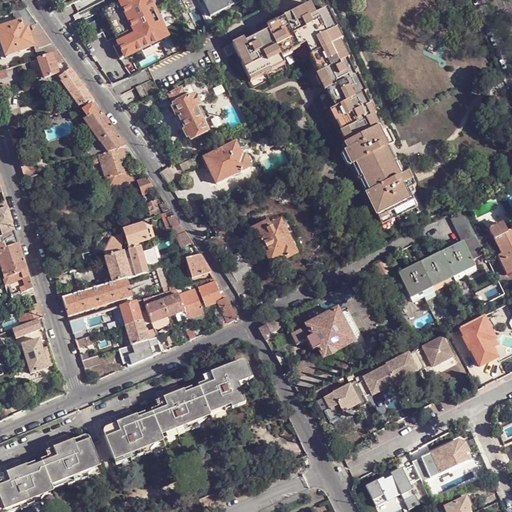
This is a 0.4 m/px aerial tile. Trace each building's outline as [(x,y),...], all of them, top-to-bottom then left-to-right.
[(122,0),(120,1),(126,12),(131,23),(123,28),(129,38),(119,43),(126,57),(161,39),(155,27),(161,25),(149,0),(122,0)] [(231,0),(203,0),(212,18),(234,7),(231,0)] [(317,14),(311,3),(308,5),(313,15),(317,14)] [(291,48),(292,51),(299,48),(298,47),(296,42),(305,37),(307,43),(308,44),(310,43),(316,53),(314,54),(319,65),(316,67),(319,73),(320,73),(325,83),(322,84),(325,90),(327,90),(356,75),(348,59),(350,59),(347,51),(343,53),(337,42),(340,41),(334,30),(338,27),(328,8),(317,14),(313,15),(308,5),(277,20),(280,25),(276,27),(287,50),(291,48)] [(20,9),(12,12),(16,22),(22,20),(28,18),(30,22),(35,20),(28,10),(26,7),(20,9)] [(131,23),(126,12),(117,17),(123,28),(131,23)] [(22,20),(16,22),(14,23),(14,22),(13,23),(15,27),(12,27),(0,31),(0,38),(1,42),(2,41),(2,40),(3,39),(8,51),(17,48),(19,54),(20,53),(19,51),(34,46),(31,36),(28,27),(25,28),(22,20)] [(280,25),(277,20),(267,25),(269,30),(276,27),(280,25)] [(155,27),(161,39),(167,36),(161,25),(155,27)] [(287,50),(276,27),(269,30),(246,42),(234,48),(232,44),(225,47),(229,56),(237,52),(250,77),(260,72),(260,71),(269,66),(270,67),(284,60),(282,57),(280,53),(287,50)] [(343,53),(347,51),(341,40),(344,39),(338,27),(334,30),(340,41),(337,42),(343,53)] [(50,41),(44,32),(31,36),(34,46),(50,41)] [(307,43),(305,37),(296,42),(298,47),(306,43),(307,43)] [(232,44),(234,48),(246,42),(244,38),(232,44)] [(58,52),(50,41),(34,46),(39,58),(58,52)] [(316,53),(310,43),(308,44),(307,43),(306,43),(312,54),(310,55),(316,67),(319,65),(314,54),(316,53)] [(8,58),(19,54),(17,48),(8,51),(6,52),(8,58)] [(282,56),(292,51),(291,48),(287,50),(280,53),(282,57),(282,56)] [(39,58),(38,59),(44,78),(48,77),(50,76),(56,74),(58,73),(54,60),(57,59),(65,69),(68,67),(64,60),(58,52),(39,58)] [(286,63),(284,60),(270,67),(269,66),(260,71),(260,72),(250,77),(252,81),(286,63)] [(44,78),(38,80),(40,86),(52,82),(54,86),(61,81),(79,106),(93,101),(71,69),(58,73),(56,74),(50,76),(48,77),(44,78)] [(356,75),(327,90),(331,97),(334,96),(340,106),(336,107),(333,109),(350,142),(376,129),(373,125),(379,122),(376,115),(378,114),(373,104),(371,105),(367,98),(362,100),(359,96),(363,94),(358,84),(362,82),(358,74),(356,75)] [(144,101),(161,92),(156,81),(151,80),(137,88),(144,101)] [(367,92),(362,82),(358,84),(363,94),(359,96),(362,100),(367,98),(365,93),(367,92)] [(201,106),(195,94),(186,99),(181,90),(170,96),(174,107),(172,108),(176,116),(179,114),(186,130),(183,131),(187,139),(190,137),(191,140),(209,132),(197,108),(201,106)] [(331,97),(336,107),(340,106),(334,96),(331,97)] [(125,147),(99,109),(96,111),(93,107),(92,105),(83,111),(88,117),(84,120),(100,142),(87,151),(92,158),(112,151),(122,147),(125,147)] [(341,132),(347,143),(350,142),(333,109),(331,111),(336,122),(337,122),(342,131),(341,132)] [(21,117),(7,122),(10,131),(24,126),(21,117)] [(347,143),(343,145),(346,151),(353,166),(348,168),(345,169),(349,176),(357,172),(384,226),(398,219),(400,218),(410,213),(420,208),(414,196),(411,190),(413,189),(415,187),(408,173),(404,176),(398,178),(384,150),(390,147),(393,145),(386,131),(384,132),(381,127),(376,129),(350,142),(347,143)] [(386,131),(393,145),(394,145),(395,142),(390,132),(387,131),(386,131)] [(204,158),(217,184),(252,167),(251,165),(252,162),(250,157),(246,156),(246,155),(243,156),(236,142),(204,158)] [(122,147),(112,151),(115,160),(111,162),(112,166),(114,165),(117,174),(116,175),(119,185),(125,183),(133,181),(124,155),(122,147)] [(398,178),(404,176),(398,163),(399,161),(398,159),(396,159),(390,147),(384,150),(398,178)] [(112,151),(92,158),(86,159),(88,166),(100,162),(109,188),(119,185),(116,175),(117,174),(114,165),(112,166),(111,162),(115,160),(112,151)] [(353,166),(346,151),(341,153),(348,168),(353,166)] [(199,164),(196,158),(182,165),(185,171),(199,164)] [(36,167),(22,171),(25,179),(38,175),(36,167)] [(177,182),(167,168),(160,171),(170,187),(177,182)] [(156,190),(148,178),(138,181),(142,195),(154,191),(156,190)] [(5,200),(0,201),(0,227),(2,236),(15,231),(11,217),(5,200)] [(155,201),(147,203),(150,211),(148,211),(150,214),(154,213),(153,210),(157,208),(155,201)] [(420,208),(410,213),(411,216),(414,217),(420,214),(421,210),(420,208)] [(452,219),(464,242),(400,273),(410,294),(475,263),(474,261),(486,255),(466,212),(452,219)] [(178,221),(174,216),(167,218),(176,236),(185,233),(178,221)] [(167,218),(163,219),(170,238),(174,236),(176,236),(167,218)] [(398,219),(384,226),(386,231),(398,225),(398,219)] [(272,226),(269,221),(252,229),(255,235),(257,233),(271,261),(283,255),(285,258),(297,253),(295,250),(296,247),(296,244),(294,241),(291,240),(281,221),(272,226)] [(128,246),(140,243),(152,239),(147,223),(123,231),(124,232),(128,246)] [(491,229),(503,254),(500,256),(507,270),(511,267),(511,230),(508,233),(503,224),(494,228),(491,229)] [(0,264),(4,279),(6,279),(27,270),(15,231),(2,236),(0,236),(0,264)] [(129,250),(141,247),(140,243),(128,246),(124,232),(112,236),(104,251),(105,251),(107,258),(124,252),(129,250)] [(191,246),(185,234),(175,237),(177,242),(181,249),(191,246)] [(193,245),(186,234),(185,234),(191,246),(193,245)] [(175,237),(174,236),(170,238),(167,238),(170,245),(177,242),(175,237)] [(195,248),(193,245),(191,246),(181,249),(188,260),(200,256),(195,248)] [(148,272),(141,247),(129,250),(136,275),(148,272)] [(136,275),(129,250),(124,252),(132,277),(136,275)] [(132,277),(124,252),(107,258),(105,258),(112,283),(126,278),(132,277)] [(211,272),(200,256),(188,260),(186,260),(192,278),(211,272)] [(477,266),(475,263),(410,294),(412,297),(465,271),(476,266),(477,266)] [(251,273),(247,266),(240,270),(244,277),(251,273)] [(476,266),(465,271),(467,275),(478,270),(476,266)] [(161,268),(156,269),(164,293),(169,291),(161,268)] [(11,297),(33,288),(27,270),(6,279),(11,297)] [(234,274),(237,281),(244,277),(240,270),(234,274)] [(127,281),(126,278),(112,283),(62,298),(68,317),(133,296),(129,280),(127,281)] [(239,319),(217,282),(197,288),(204,306),(217,301),(222,311),(226,321),(227,323),(239,319)] [(194,290),(178,295),(184,310),(187,318),(203,312),(194,290)] [(177,294),(160,300),(167,317),(184,310),(178,295),(177,294)] [(151,304),(149,298),(143,300),(145,306),(150,318),(152,323),(167,317),(160,300),(151,304)] [(142,320),(136,301),(120,307),(126,325),(142,320)] [(21,325),(42,317),(38,304),(30,306),(32,312),(17,317),(21,325)] [(150,318),(145,306),(141,307),(145,319),(150,318)] [(354,341),(350,331),(350,329),(350,325),(347,322),(343,320),(338,310),(292,334),(298,345),(308,340),(313,350),(319,347),(324,356),(325,356),(327,356),(332,354),(336,350),(339,349),(344,346),(354,341)] [(226,321),(222,311),(216,314),(220,323),(226,321)] [(45,327),(42,317),(21,325),(12,329),(15,335),(16,338),(45,327)] [(168,319),(167,317),(152,323),(153,325),(168,319)] [(485,317),(461,329),(466,338),(465,339),(471,350),(472,350),(480,367),(498,358),(494,350),(490,342),(496,339),(485,317)] [(83,318),(70,322),(72,329),(86,325),(83,318)] [(150,318),(145,319),(152,338),(157,336),(153,325),(152,323),(150,318)] [(148,339),(142,320),(126,325),(131,344),(148,339)] [(271,322),(259,328),(265,338),(278,331),(274,321),(272,322),(271,322)] [(190,340),(195,337),(191,327),(186,329),(190,340)] [(94,343),(91,336),(76,340),(78,348),(94,343)] [(160,345),(160,344),(157,336),(152,338),(156,347),(160,345)] [(442,337),(415,350),(424,368),(426,371),(433,367),(431,364),(440,359),(442,363),(453,357),(442,337)] [(31,373),(48,367),(44,356),(47,354),(46,351),(44,352),(43,351),(39,339),(22,344),(31,373)] [(496,339),(490,342),(494,350),(500,347),(496,339)] [(147,358),(156,354),(153,348),(151,340),(123,351),(127,361),(145,353),(147,358)] [(348,353),(344,346),(339,349),(342,355),(348,353)] [(416,371),(417,372),(424,368),(415,350),(408,354),(408,353),(385,364),(385,366),(363,377),(362,375),(355,378),(356,381),(364,396),(371,393),(369,389),(380,383),(383,390),(394,383),(394,382),(406,376),(403,369),(413,364),(416,371)] [(280,351),(274,354),(281,366),(287,363),(280,351)] [(100,363),(97,355),(87,358),(82,359),(84,367),(100,363)] [(203,369),(205,375),(225,368),(223,361),(203,369)] [(110,433),(103,435),(113,459),(133,451),(136,458),(140,456),(137,450),(155,443),(162,440),(160,434),(180,426),(183,433),(187,431),(185,424),(202,418),(209,415),(206,409),(220,404),(222,407),(228,404),(229,408),(230,408),(231,409),(244,404),(239,390),(236,383),(251,377),(246,365),(240,368),(238,363),(225,368),(205,375),(202,377),(204,382),(196,386),(198,391),(192,393),(190,388),(178,393),(158,401),(155,402),(157,408),(150,411),(152,416),(145,418),(143,413),(131,418),(111,426),(108,427),(110,433)] [(287,377),(293,374),(287,363),(281,366),(287,377)] [(406,376),(416,371),(413,364),(403,369),(406,376)] [(251,379),(251,377),(236,383),(239,390),(245,388),(245,386),(247,383),(249,380),(251,379)] [(364,396),(356,381),(317,400),(323,411),(325,410),(330,421),(344,414),(343,411),(359,404),(360,406),(367,403),(364,396)] [(371,393),(372,395),(383,390),(380,383),(369,389),(371,393)] [(156,394),(158,401),(178,393),(175,386),(156,394)] [(33,407),(40,404),(40,402),(36,393),(30,395),(29,395),(33,407)] [(223,411),(229,408),(228,404),(222,407),(220,404),(206,409),(209,415),(223,409),(223,411)] [(109,419),(111,426),(131,418),(129,411),(109,419)] [(203,420),(202,418),(185,424),(187,431),(191,430),(191,431),(197,428),(197,426),(198,425),(200,421),(203,420)] [(184,434),(183,433),(180,426),(160,434),(162,440),(176,434),(177,437),(184,434)] [(62,445),(69,443),(67,436),(46,444),(49,451),(62,445)] [(81,438),(69,443),(62,445),(49,451),(46,452),(48,458),(40,461),(42,466),(35,468),(33,463),(22,468),(1,476),(0,476),(0,479),(1,483),(0,483),(0,511),(4,511),(3,509),(24,501),(27,507),(31,506),(28,499),(37,496),(45,493),(53,490),(50,484),(71,476),(73,483),(77,481),(75,475),(93,467),(99,465),(90,441),(83,443),(81,438)] [(440,475),(468,462),(465,455),(469,453),(465,444),(458,441),(431,453),(440,475)] [(155,445),(155,443),(137,450),(140,456),(143,455),(144,456),(150,453),(149,451),(150,450),(153,446),(155,445)] [(133,451),(113,459),(115,465),(129,459),(130,461),(136,459),(136,458),(133,451)] [(412,461),(422,483),(426,481),(424,477),(429,475),(421,458),(412,461)] [(0,472),(1,476),(22,468),(19,461),(0,468),(0,472)] [(94,470),(93,467),(75,475),(77,481),(81,480),(81,481),(88,478),(87,476),(88,475),(91,471),(94,470)] [(402,511),(404,511),(408,511),(419,508),(406,472),(368,486),(377,511),(402,511)] [(50,484),(53,490),(67,484),(68,486),(74,484),(73,483),(71,476),(50,484)] [(28,499),(31,506),(32,505),(34,505),(35,506),(41,503),(40,501),(41,499),(44,496),(46,495),(45,493),(37,496),(28,499)] [(445,511),(469,511),(468,507),(463,496),(443,505),(445,511)] [(27,509),(27,507),(24,501),(3,509),(4,511),(12,511),(20,509),(21,511),(27,509)]
